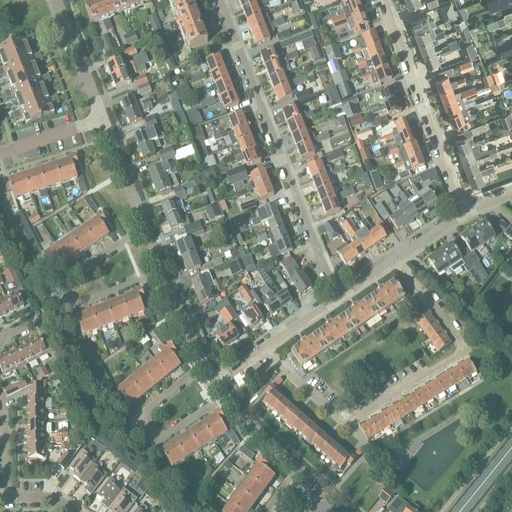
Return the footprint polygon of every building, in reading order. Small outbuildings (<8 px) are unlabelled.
[(105,18),(120,12),(115,0),(100,0),(99,1),(105,18)] [(115,0),(120,12),(134,7),(131,0),(115,0)] [(178,20),(195,13),(190,0),(188,0),(172,6),(178,20)] [(237,0),(242,11),(256,6),(253,0),(237,0)] [(269,4),(268,4),(269,6),(270,9),(280,5),(278,0),(276,1),(269,4)] [(359,2),(356,4),(354,0),(350,0),(342,3),(344,8),(347,7),(349,13),(336,18),(338,23),(363,14),(359,2)] [(429,9),(439,5),(437,0),(432,0),(426,2),(429,9)] [(91,23),(105,18),(99,1),(84,6),(91,23)] [(300,2),(292,6),(295,15),(303,12),(304,11),(300,2)] [(486,10),(483,2),(469,6),(472,14),(486,10)] [(456,19),(451,3),(440,6),(442,13),(448,11),(451,21),(456,19)] [(247,23),(260,18),(256,6),(242,11),(247,23)] [(184,35),(201,28),(195,13),(178,20),(184,35)] [(315,14),(309,17),(313,26),(314,32),(321,29),(315,14)] [(363,14),(338,23),(333,25),(335,31),(347,26),(349,31),(347,32),(349,38),(369,31),(367,25),(368,23),(367,19),(365,19),(363,14)] [(161,31),(155,15),(147,18),(153,34),(161,31)] [(427,29),(433,27),(436,26),(433,20),(425,23),(422,17),(411,22),(415,33),(427,29)] [(251,35),(265,29),(260,18),(247,23),(251,35)] [(504,18),(487,24),(489,30),(506,24),(504,18)] [(110,19),(103,22),(106,31),(113,29),(110,19)] [(276,22),(278,27),(284,25),(282,19),(276,22)] [(463,20),(458,22),(461,29),(467,27),(463,20)] [(271,30),(278,27),(276,22),(269,24),(271,30)] [(431,40),(445,35),(444,31),(435,34),(433,27),(427,29),(415,33),(419,45),(431,40)] [(470,37),(467,27),(459,30),(462,40),(470,37)] [(201,28),(184,35),(189,49),(207,43),(201,28)] [(265,29),(251,35),(256,46),(269,41),(265,29)] [(473,29),(469,31),(477,46),(481,44),(480,41),(478,42),(475,36),(476,36),(473,29)] [(278,41),(293,35),(291,30),(276,36),(278,41)] [(129,35),(132,44),(138,41),(135,32),(129,35)] [(282,50),(313,38),(311,33),(280,45),(282,50)] [(366,51),(378,46),(374,34),(362,39),(366,51)] [(98,39),(105,54),(113,51),(107,35),(98,39)] [(126,46),(132,44),(129,35),(123,37),(126,46)] [(423,56),(435,52),(433,46),(447,40),(445,35),(431,40),(419,45),(423,56)] [(35,40),(16,48),(18,53),(20,57),(32,52),(29,46),(37,43),(35,40)] [(169,41),(173,53),(178,51),(174,40),(169,41)] [(471,42),(460,46),(465,59),(476,55),(471,42)] [(370,62),(383,57),(378,46),(366,51),(368,57),(355,62),(357,67),(370,62)] [(435,52),(423,56),(427,67),(439,63),(437,57),(451,51),(449,46),(435,52)] [(502,58),(511,54),(511,46),(500,50),(502,58)] [(317,47),(309,50),(313,62),(322,59),(320,54),(317,48),(317,47)] [(329,65),(341,60),(336,47),(324,51),(329,65)] [(20,57),(16,48),(0,53),(0,57),(6,56),(8,62),(20,57)] [(126,58),(136,54),(133,48),(124,52),(126,58)] [(264,69),(278,63),(284,61),(282,57),(281,54),(275,57),(273,51),(259,56),(264,69)] [(32,52),(20,57),(24,67),(43,59),(42,56),(34,59),(32,52)] [(24,67),(20,57),(8,62),(10,68),(3,71),(5,75),(24,67)] [(210,75),(223,69),(218,57),(205,62),(210,75)] [(374,73),(387,68),(383,57),(370,62),(357,67),(350,69),(351,74),(372,66),(374,73)] [(43,59),(24,67),(28,77),(40,72),(37,66),(45,63),(43,59)] [(126,72),(144,65),(142,59),(124,66),(121,60),(106,66),(111,77),(126,72)] [(470,61),(459,65),(462,73),(473,69),(470,61)] [(269,80),(282,75),(278,63),(264,69),(269,80)] [(126,72),(111,77),(115,89),(131,83),(129,78),(146,71),(144,65),(126,72)] [(28,77),(24,67),(5,75),(6,79),(13,76),(16,82),(28,77)] [(387,68),(374,73),(379,84),(391,80),(387,68)] [(440,92),(452,88),(466,82),(464,77),(450,83),(448,76),(453,74),(451,68),(439,72),(441,79),(435,81),(440,92)] [(215,86),(228,81),(223,69),(210,75),(215,86)] [(335,86),(349,82),(345,71),(331,76),(335,86)] [(40,72),(28,77),(32,87),(51,79),(50,75),(42,78),(40,72)] [(273,92),(287,86),(282,75),(269,80),(273,92)] [(297,78),(299,84),(306,81),(303,76),(297,78)] [(32,87),(28,77),(16,82),(18,88),(11,91),(13,95),(32,87)] [(137,89),(148,84),(145,77),(134,81),(137,89)] [(293,87),(299,84),(297,78),(291,81),(293,87)] [(51,79),(32,87),(36,97),(48,91),(45,85),(53,82),(51,79)] [(220,98),(233,93),(228,81),(215,86),(220,98)] [(342,100),(353,96),(348,83),(337,86),(342,100)] [(148,84),(137,89),(139,95),(151,91),(148,84)] [(494,94),(499,92),(496,84),(491,86),(494,94)] [(287,86),(273,92),(278,104),(292,98),(287,86)] [(475,86),(460,91),(462,96),(477,91),(475,86)] [(36,97),(32,87),(13,95),(14,98),(21,95),(24,101),(36,97)] [(444,103),(462,96),(460,91),(454,93),(452,88),(440,92),(444,103)] [(384,106),(396,102),(391,90),(381,94),(379,90),(359,97),(361,102),(379,95),(382,101),(368,107),(370,111),(384,106)] [(48,91),(36,97),(40,106),(59,98),(58,95),(50,98),(48,91)] [(308,91),(295,96),(297,101),(310,97),(308,91)] [(479,96),(477,91),(462,96),(444,103),(448,114),(467,107),(464,101),(479,96)] [(233,93),(220,98),(224,110),(237,105),(233,93)] [(297,101),(294,103),(296,108),(296,109),(303,107),(313,103),(311,96),(310,97),(297,101)] [(40,106),(36,97),(24,101),(26,108),(19,111),(21,114),(40,106)] [(125,114),(151,104),(154,103),(152,97),(134,104),(132,98),(120,102),(125,114)] [(59,98),(40,106),(44,116),(56,111),(53,105),(61,102),(59,98)] [(341,103),(346,115),(347,119),(348,119),(358,115),(354,105),(357,104),(355,98),(341,103)] [(384,106),(370,111),(371,116),(385,111),(388,117),(400,113),(396,102),(384,106)] [(153,109),(151,104),(125,114),(129,125),(133,123),(134,123),(141,120),(138,115),(153,109)] [(179,105),(171,108),(174,115),(182,112),(179,105)] [(341,105),(332,108),(336,119),(338,118),(342,117),(345,116),(341,105)] [(44,116),(40,106),(21,114),(22,118),(30,115),(32,121),(44,116)] [(193,110),(186,112),(189,120),(199,116),(197,111),(202,109),(202,108),(201,106),(193,110)] [(467,107),(448,114),(452,126),(464,122),(462,115),(469,112),(467,107)] [(287,125),(300,120),(296,109),(296,108),(282,113),(287,125)] [(314,118),(320,115),(318,109),(312,112),(314,118)] [(182,112),(173,116),(176,124),(185,120),(182,112)] [(305,115),(308,120),(314,118),(312,112),(305,115)] [(511,118),(510,113),(500,117),(504,128),(511,124),(511,118)] [(232,131),(246,126),(241,114),(228,120),(232,131)] [(154,115),(142,120),(144,126),(156,122),(154,116),(154,115)] [(363,124),(360,115),(348,119),(352,128),(363,124)] [(372,129),(388,123),(386,117),(370,123),(372,129)] [(150,144),(158,141),(164,138),(162,134),(155,137),(153,130),(158,128),(157,127),(163,124),(162,120),(156,122),(144,126),(147,132),(134,137),(138,148),(150,144)] [(291,137),(305,132),(300,120),(287,125),(291,137)] [(393,140),(411,133),(407,121),(394,126),(397,132),(376,140),(378,145),(385,142),(386,143),(393,140)] [(473,134),(489,128),(487,123),(471,129),(473,134)] [(237,144),(251,139),(246,126),(232,131),(237,144)] [(358,142),(371,137),(369,130),(355,135),(358,142)] [(296,149),(309,144),(305,132),(291,137),(296,149)] [(403,149),(415,144),(411,133),(393,140),(395,145),(388,148),(390,154),(398,151),(403,149)] [(459,153),(471,148),(485,143),(483,138),(473,142),(471,135),(455,141),(459,153)] [(204,136),(195,139),(198,145),(206,142),(204,136)] [(242,156),(255,151),(251,139),(237,144),(242,156)] [(150,144),(138,148),(143,160),(154,155),(153,151),(161,148),(158,141),(150,144)] [(309,144),(296,149),(300,161),(314,156),(309,144)] [(407,159),(419,155),(415,144),(403,149),(407,159)] [(194,145),(174,153),(177,159),(178,162),(197,154),(194,145)] [(463,164),(489,154),(497,152),(495,146),(473,154),(471,148),(459,153),(463,164)] [(161,159),(174,153),(172,147),(158,153),(161,159)] [(205,148),(199,150),(202,158),(208,155),(205,148)] [(363,163),(371,160),(367,149),(360,152),(363,163)] [(255,151),(242,156),(246,168),(260,163),(255,151)] [(327,164),(343,158),(341,151),(324,157),(327,164)] [(152,184),(165,179),(172,176),(167,163),(177,159),(174,153),(161,159),(163,164),(152,168),(153,171),(147,173),(152,184)] [(468,176),(479,171),(477,164),(491,158),(489,154),(463,164),(468,176)] [(419,155),(407,159),(412,171),(424,167),(419,155)] [(204,169),(216,165),(213,156),(201,160),(204,169)] [(56,166),(62,185),(76,181),(80,194),(86,192),(75,157),(69,159),(69,161),(56,166)] [(311,181),(325,176),(330,174),(328,167),(322,169),(320,164),(307,169),(311,181)] [(46,190),(62,185),(56,166),(40,171),(46,190)] [(479,171),(468,176),(472,187),(484,183),(481,176),(496,170),(494,166),(479,171)] [(233,179),(245,174),(243,168),(231,173),(233,179)] [(362,168),(354,171),(356,176),(364,174),(362,168)] [(30,196),(46,190),(40,171),(24,177),(30,196)] [(401,181),(412,177),(409,171),(399,175),(401,181)] [(255,189),(268,184),(264,172),(250,177),(255,189)] [(245,174),(233,179),(222,183),(224,188),(247,179),(245,174)] [(165,179),(152,184),(156,195),(161,193),(162,195),(170,192),(169,190),(169,189),(180,186),(176,175),(172,176),(165,179)] [(174,197),(196,189),(209,183),(206,175),(191,181),(192,184),(172,192),(174,197)] [(316,192),(329,187),(325,176),(311,181),(316,192)] [(427,211),(437,204),(427,189),(425,189),(421,191),(416,184),(422,181),(419,176),(408,181),(407,182),(419,200),(427,211)] [(14,201),(30,196),(24,177),(8,182),(14,201)] [(268,184),(255,189),(260,201),(273,196),(268,184)] [(321,205),(334,200),(329,187),(316,192),(321,205)] [(417,218),(401,195),(397,188),(393,190),(406,209),(400,214),(407,224),(417,218)] [(196,189),(174,197),(176,202),(186,198),(186,197),(198,192),(196,189)] [(341,200),(348,197),(346,192),(339,195),(341,200)] [(427,211),(419,200),(414,204),(406,192),(401,195),(417,218),(427,211)] [(41,195),(45,212),(53,210),(49,193),(41,195)] [(93,213),(97,210),(88,196),(84,199),(93,213)] [(334,200),(321,205),(325,217),(339,212),(334,200)] [(242,213),(256,208),(253,202),(240,207),(242,213)] [(393,211),(397,209),(392,202),(389,204),(393,211)] [(166,220),(182,213),(185,212),(183,207),(176,210),(174,203),(161,208),(166,220)] [(384,221),(389,218),(380,204),(374,207),(384,221)] [(266,223),(278,218),(274,206),(262,211),(266,223)] [(30,248),(38,244),(21,212),(13,216),(30,248)] [(186,235),(201,229),(198,221),(190,224),(187,216),(184,217),(182,213),(166,220),(170,231),(182,226),(186,235)] [(397,231),(407,224),(400,214),(390,220),(397,231)] [(84,228),(95,245),(108,237),(101,225),(105,222),(100,215),(95,218),(97,220),(84,228)] [(231,228),(246,222),(243,215),(228,222),(231,228)] [(376,225),(381,222),(377,215),(372,218),(376,225)] [(270,234),(283,229),(278,218),(266,223),(269,229),(255,234),(257,239),(265,236),(270,234)] [(368,235),(364,230),(358,234),(349,220),(345,222),(358,242),(365,252),(375,246),(368,235)] [(368,235),(375,246),(385,239),(378,229),(373,231),(365,220),(360,223),(364,230),(368,235)] [(355,259),(365,252),(358,242),(345,222),(341,225),(350,239),(344,243),(348,248),(355,259)] [(68,223),(64,226),(68,232),(72,229),(68,223)] [(332,240),(340,237),(331,223),(327,225),(332,240)] [(472,231),(483,246),(494,239),(484,223),(472,231)] [(82,254),(95,245),(84,228),(71,237),(82,254)] [(275,245),(287,240),(283,229),(270,234),(275,245)] [(201,230),(186,236),(188,240),(203,234),(201,230)] [(473,253),(483,246),(472,231),(460,239),(467,249),(462,252),(468,261),(472,266),(479,262),(473,253)] [(240,246),(247,243),(243,235),(236,237),(240,246)] [(68,263),(82,254),(71,237),(57,247),(68,263)] [(194,255),(189,240),(175,246),(181,260),(194,255)] [(287,240),(275,245),(279,256),(291,251),(287,240)] [(451,246),(439,253),(449,268),(452,273),(463,266),(467,274),(469,273),(474,269),(472,266),(468,261),(462,252),(457,256),(451,246)] [(53,274),(68,263),(57,247),(42,257),(53,274)] [(237,249),(241,259),(246,257),(242,247),(237,249)] [(345,266),(355,259),(348,248),(338,255),(345,266)] [(194,255),(181,260),(186,273),(199,268),(196,260),(202,257),(200,252),(194,255)] [(439,253),(427,261),(434,271),(437,276),(438,276),(443,272),(449,268),(439,253)] [(250,256),(241,259),(242,260),(245,268),(253,264),(250,256)] [(298,278),(294,272),(298,269),(291,258),(280,265),(292,282),(290,283),(300,297),(311,289),(301,275),(298,278)] [(221,260),(215,262),(218,268),(223,266),(221,260)] [(242,260),(228,265),(232,276),(246,271),(245,268),(242,260)] [(204,273),(208,272),(218,268),(215,262),(202,267),(204,273)] [(11,269),(4,272),(10,286),(19,282),(12,268),(11,269)] [(274,299),(281,310),(291,303),(284,293),(279,295),(275,289),(274,291),(270,285),(272,284),(262,269),(257,273),(266,287),(274,299)] [(474,269),(469,273),(472,277),(477,274),(474,269)] [(196,296),(209,290),(206,285),(204,279),(210,276),(208,272),(201,275),(203,280),(191,285),(196,296)] [(277,286),(282,284),(277,275),(273,278),(277,286)] [(439,276),(434,283),(436,285),(445,292),(448,289),(450,285),(439,276)] [(379,291),(391,307),(404,299),(393,283),(383,290),(382,289),(379,291)] [(209,290),(196,296),(200,307),(206,305),(208,312),(218,308),(215,301),(214,302),(212,297),(217,295),(216,293),(222,290),(220,285),(215,288),(209,290)] [(254,301),(249,294),(244,286),(237,291),(241,297),(243,296),(248,304),(254,301)] [(271,317),(281,310),(274,299),(266,287),(259,291),(267,303),(264,306),(271,317)] [(121,301),(129,320),(142,314),(147,326),(153,324),(140,290),(134,292),(135,295),(121,301)] [(249,294),(254,301),(256,303),(261,300),(254,290),(249,294)] [(378,316),(391,307),(379,291),(377,292),(378,293),(367,301),(378,316)] [(7,300),(13,313),(24,308),(23,305),(28,303),(22,292),(7,300)] [(0,314),(2,318),(13,313),(7,300),(0,303),(0,314)] [(477,300),(472,305),(476,308),(480,302),(477,300)] [(114,326),(129,320),(121,301),(106,306),(114,326)] [(366,325),(378,316),(367,301),(357,308),(356,306),(354,308),(366,325)] [(99,332),(114,326),(106,306),(91,313),(99,332)] [(353,333),(366,325),(354,308),(351,309),(352,311),(342,318),(353,333)] [(252,329),(262,322),(254,310),(243,317),(252,329)] [(423,332),(435,323),(430,316),(431,315),(429,312),(428,313),(427,313),(415,322),(423,332)] [(82,338),(99,332),(91,313),(74,319),(82,338)] [(223,349),(237,339),(233,333),(243,326),(235,313),(224,320),(229,328),(215,337),(223,349)] [(340,342),(353,333),(342,318),(331,325),(330,324),(328,325),(340,342)] [(430,342),(442,333),(437,326),(439,325),(437,322),(435,323),(423,332),(430,342)] [(327,351),(340,342),(328,325),(326,327),(327,328),(316,335),(327,351)] [(161,345),(166,342),(156,328),(151,332),(161,345)] [(444,332),(442,333),(430,342),(438,353),(450,344),(444,336),(446,335),(444,332)] [(314,360),(327,351),(316,335),(305,342),(304,341),(301,343),(314,360)] [(29,345),(35,358),(50,350),(45,339),(40,341),(40,340),(29,345)] [(301,369),(314,360),(301,343),(300,344),(301,346),(290,353),(301,369)] [(24,363),(35,358),(29,345),(18,351),(24,363)] [(155,361),(168,377),(179,368),(171,357),(175,354),(171,348),(169,346),(164,349),(167,352),(155,361)] [(102,385),(110,380),(90,348),(83,353),(102,385)] [(13,368),(24,363),(18,351),(7,356),(13,368)] [(0,369),(2,374),(13,368),(7,356),(0,359),(0,369)] [(458,367),(465,379),(476,373),(468,360),(460,365),(459,364),(456,366),(458,367)] [(155,387),(168,377),(155,361),(143,371),(155,387)] [(454,386),(465,379),(458,367),(450,372),(448,371),(445,372),(447,374),(454,386)] [(69,382),(74,379),(68,368),(63,371),(69,382)] [(142,398),(155,387),(143,371),(130,381),(142,398)] [(443,393),(454,386),(447,374),(439,379),(438,377),(435,379),(436,381),(443,393)] [(273,412),(283,401),(274,393),(282,383),(278,380),(271,388),(271,387),(265,394),(269,397),(263,404),(273,412)] [(128,409),(142,398),(130,381),(116,393),(128,409)] [(433,400),(443,393),(436,381),(428,386),(427,384),(424,386),(425,387),(433,400)] [(28,411),(45,411),(45,382),(28,390),(28,411)] [(7,397),(23,389),(20,383),(4,391),(7,397)] [(422,406),(433,400),(425,387),(417,392),(416,391),(413,392),(414,394),(422,406)] [(411,413),(422,406),(414,394),(406,399),(405,397),(402,399),(403,401),(411,413)] [(283,421),(293,410),(283,401),(273,412),(283,421)] [(400,420),(411,413),(403,401),(395,406),(394,404),(391,406),(392,407),(400,420)] [(389,427),(400,420),(392,407),(385,412),(383,411),(381,412),(382,414),(389,427)] [(293,430),(303,418),(293,410),(283,421),(293,430)] [(28,423),(45,423),(45,411),(28,411),(28,423)] [(214,418),(225,435),(233,447),(238,444),(218,412),(213,415),(214,418)] [(379,433),(389,427),(382,414),(374,419),(373,417),(370,419),(371,421),(379,433)] [(214,442),(225,435),(214,418),(203,425),(214,442)] [(302,438),(312,426),(303,418),(293,430),(302,438)] [(367,440),(379,433),(371,421),(363,426),(362,424),(359,426),(360,428),(359,428),(367,440)] [(29,435),(46,435),(45,423),(28,423),(29,435)] [(200,451),(214,442),(203,425),(189,434),(200,451)] [(312,446),(322,435),(312,426),(302,438),(312,446)] [(94,432),(90,437),(96,442),(100,436),(95,431),(94,432)] [(185,460),(200,451),(189,434),(174,443),(185,460)] [(29,447),(46,447),(46,435),(29,435),(29,447)] [(322,455),(332,443),(322,435),(312,446),(322,455)] [(105,450),(110,444),(106,441),(101,447),(105,450)] [(171,470),(185,460),(174,443),(159,452),(171,470)] [(331,463),(342,451),(332,443),(322,455),(331,463)] [(113,456),(117,450),(111,445),(106,451),(113,456)] [(46,447),(29,447),(29,463),(37,463),(37,460),(46,460),(46,452),(51,452),(51,447),(46,447)] [(250,461),(254,457),(241,447),(238,451),(250,461)] [(342,451),(331,463),(341,471),(346,464),(350,468),(356,461),(362,453),(359,449),(350,459),(342,451)] [(80,483),(93,465),(92,465),(95,461),(82,452),(69,469),(75,474),(73,477),(80,483)] [(63,469),(71,458),(66,454),(57,464),(63,469)] [(248,478),(264,491),(274,478),(263,470),(266,466),(257,460),(254,464),(257,466),(248,478)] [(93,465),(80,483),(86,487),(84,491),(91,496),(107,476),(100,471),(93,465)] [(134,465),(130,470),(135,474),(139,469),(134,465)] [(137,482),(142,475),(138,472),(133,478),(137,482)] [(255,504),(264,491),(248,478),(238,492),(255,504)] [(108,510),(121,493),(115,488),(117,485),(110,479),(97,497),(103,502),(101,505),(108,510)] [(201,511),(205,511),(208,507),(175,488),(172,494),(201,511)] [(124,489),(121,493),(108,510),(109,511),(128,511),(132,507),(125,502),(131,494),(124,489)] [(387,505),(394,496),(386,489),(379,498),(387,505)] [(237,511),(248,511),(255,504),(238,492),(228,505),(237,511)] [(414,511),(401,502),(398,506),(405,511),(414,511)]
